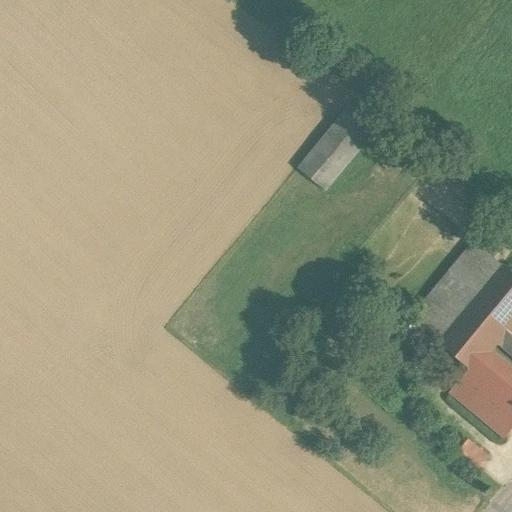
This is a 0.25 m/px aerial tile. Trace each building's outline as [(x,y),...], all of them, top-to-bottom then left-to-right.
[(380,130),(352,107),(302,167),(330,190),(380,130)] [(410,320),(440,345),(504,268),(474,243),(410,320)] [(511,319),(511,274),(504,268),(477,301),(507,326),(511,319)] [(477,301),(440,345),(468,369),(469,370),(485,352),(494,341),(504,329),(507,326),(477,301)] [(511,335),(504,329),(494,341),(511,356),(511,335)] [(511,375),(485,352),(469,370),(511,406),(511,375)] [(511,406),(469,370),(468,369),(449,391),(503,436),(511,425),(511,406)] [(485,459),(465,442),(455,454),(476,470),(485,459)]
